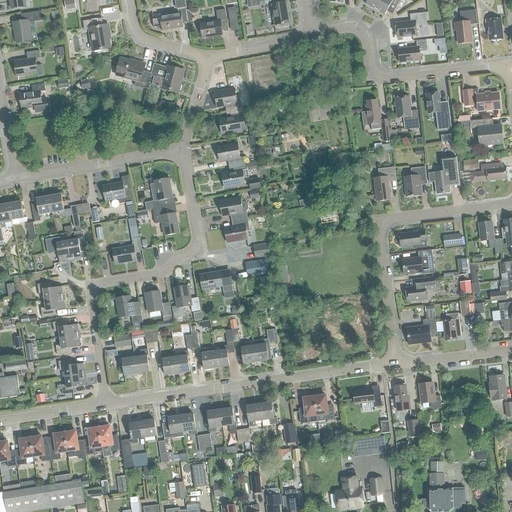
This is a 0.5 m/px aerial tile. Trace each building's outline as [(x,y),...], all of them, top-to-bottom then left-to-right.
[(9,0),(11,10),(26,7),(25,0),(9,0)] [(163,31),(183,28),(182,24),(188,23),(184,0),(175,0),(178,13),(160,16),(160,14),(152,15),(153,28),(162,27),(163,31)] [(263,0),(264,2),(271,1),(271,5),(274,25),(289,23),(285,0),(263,0)] [(367,0),(365,4),(375,10),(380,0),(367,0)] [(380,0),(375,10),(384,15),(391,4),(396,7),(400,0),(380,0)] [(237,7),(229,8),(232,30),(240,29),(237,7)] [(229,31),(225,10),(217,11),(218,21),(201,24),(203,39),(224,35),(223,32),(229,31)] [(454,23),(455,31),(457,31),(458,44),(472,42),(470,25),(477,24),(476,10),(460,12),(461,23),(454,23)] [(22,21),(13,22),(16,43),(37,40),(34,22),(42,21),(40,11),(21,14),(22,21)] [(59,11),(51,12),(53,20),(60,18),(59,11)] [(395,24),(397,37),(417,35),(416,27),(427,25),(426,13),(410,15),(411,22),(395,24)] [(90,30),(93,51),(110,48),(108,34),(109,33),(108,26),(103,26),(102,19),(83,22),(84,31),(90,30)] [(488,28),(489,41),(503,39),(501,19),(486,21),(486,28),(488,28)] [(417,47),(398,49),(400,63),(420,61),(419,52),(428,51),(426,41),(416,42),(417,47)] [(63,48),(55,48),(56,56),(64,55),(63,48)] [(37,74),(37,77),(43,76),(42,65),(36,66),(35,59),(40,59),(39,51),(26,53),(27,60),(14,62),(16,77),(37,74)] [(147,89),(151,75),(151,73),(144,71),(146,65),(136,62),(135,63),(121,59),(117,75),(136,80),(135,85),(147,89)] [(151,73),(151,75),(154,76),(152,85),(163,87),(163,88),(179,92),(184,72),(168,67),(168,68),(161,66),(154,64),(151,73)] [(88,80),(81,81),(83,90),(90,88),(88,80)] [(21,109),(35,107),(36,112),(48,110),(47,98),(41,99),(40,91),(45,90),(44,83),(31,85),(32,92),(19,94),(21,109)] [(226,106),(227,111),(242,109),(240,96),(237,97),(236,89),(215,92),(218,107),(226,106)] [(478,89),(472,90),(463,91),(464,106),(477,105),(478,111),(495,110),(497,118),(500,118),(499,109),(500,109),(498,93),(479,95),(478,89)] [(426,95),(428,114),(435,113),(438,131),(451,129),(448,102),(440,103),(439,93),(426,95)] [(397,118),(403,117),(405,130),(420,128),(417,110),(410,111),(409,97),(395,98),(397,118)] [(377,100),(366,102),(367,106),(365,106),(366,112),(362,113),(363,126),(371,125),(372,130),(382,129),(383,142),(391,141),(389,119),(381,120),(380,108),(378,108),(377,100)] [(227,111),(228,117),(220,119),(222,134),(246,130),(242,109),(227,111)] [(478,128),(479,146),(503,143),(502,126),(489,127),(488,120),(470,122),(470,127),(470,129),(478,128)] [(441,136),(442,143),(452,142),(451,134),(441,136)] [(382,143),(374,144),(375,151),(393,149),(392,142),(388,142),(388,145),(382,145),(382,143)] [(229,160),(230,165),(245,163),(244,157),(241,157),(238,143),(218,146),(221,161),(229,160)] [(443,171),(429,173),(430,182),(435,181),(437,194),(451,192),(450,186),(460,185),(459,177),(457,157),(441,159),(443,171)] [(463,161),(464,170),(478,168),(477,160),(463,161)] [(230,165),(231,171),(223,173),(225,188),(246,184),(244,177),(248,177),(245,163),(230,165)] [(471,183),(507,179),(506,167),(500,168),(500,164),(481,166),(482,172),(470,173),(471,183)] [(396,182),(395,167),(378,169),(379,178),(374,179),(376,201),(390,200),(388,181),(396,181),(396,182)] [(420,185),(427,185),(425,167),(411,169),(411,176),(403,177),(405,197),(412,196),(412,197),(422,196),(422,195),(421,195),(420,185)] [(152,201),(145,202),(147,211),(153,210),(153,209),(166,207),(165,199),(173,197),(170,178),(156,180),(156,184),(151,185),(154,201),(152,201)] [(249,180),(250,190),(261,189),(259,179),(249,180)] [(106,200),(119,197),(120,204),(134,201),(132,187),(125,188),(124,182),(104,186),(106,200)] [(257,190),(249,191),(251,200),(259,198),(257,190)] [(49,197),(52,213),(59,211),(60,215),(63,217),(72,216),(75,228),(81,227),(77,206),(71,207),(71,209),(64,210),(61,194),(49,197)] [(40,215),(52,213),(49,197),(37,199),(38,204),(32,205),(35,222),(41,221),(40,215)] [(231,214),(232,221),(248,218),(247,211),(248,209),(248,204),(244,202),(242,202),(241,198),(221,201),(223,216),(231,214)] [(9,204),(12,220),(19,219),(20,223),(27,222),(26,218),(25,218),(22,202),(9,204)] [(12,220),(9,204),(0,205),(0,221),(1,229),(0,228),(0,245),(4,245),(3,241),(4,241),(2,229),(13,227),(12,220)] [(166,207),(153,209),(153,210),(154,217),(156,224),(163,223),(165,235),(179,233),(176,212),(167,214),(166,207)] [(99,221),(97,208),(90,209),(93,223),(99,221)] [(138,213),(139,220),(148,218),(147,212),(138,213)] [(232,221),(233,226),(225,227),(228,242),(248,239),(247,231),(250,231),(248,218),(232,221)] [(506,247),(511,246),(511,250),(511,254),(511,219),(504,220),(505,229),(501,229),(503,239),(505,238),(506,247)] [(495,248),(495,255),(502,254),(500,239),(494,240),(492,222),(479,223),(481,241),(489,241),(490,249),(495,248)] [(30,237),(36,235),(33,223),(27,224),(30,237)] [(412,233),(399,235),(401,247),(414,246),(414,250),(427,249),(424,230),(412,231),(412,233)] [(75,240),(68,241),(71,262),(82,260),(80,248),(86,247),(84,234),(74,235),(75,240)] [(443,238),(444,248),(462,245),(461,235),(443,238)] [(71,262),(68,241),(61,242),(60,237),(46,240),(48,253),(53,253),(53,252),(58,251),(60,263),(71,262)] [(134,246),(114,250),(117,264),(136,260),(135,252),(143,251),(141,238),(132,239),(134,246)] [(256,259),(270,256),(268,244),(254,246),(256,259)] [(421,275),(434,273),(431,251),(418,252),(418,258),(402,260),(404,275),(421,273),(421,275)] [(266,260),(249,263),(251,273),(251,276),(255,275),(269,273),(266,260)] [(511,262),(500,263),(502,281),(508,280),(509,280),(511,279),(511,262)] [(288,283),(286,267),(277,268),(279,284),(288,283)] [(203,289),(222,286),(223,292),(234,290),(232,279),(222,280),(221,272),(201,275),(203,289)] [(438,278),(433,278),(411,281),(412,288),(406,288),(407,302),(427,300),(426,292),(440,290),(438,278)] [(508,280),(502,281),(500,281),(501,292),(490,294),(491,302),(507,300),(506,292),(511,291),(511,279),(509,280),(508,280)] [(470,282),(463,283),(464,291),(471,290),(470,282)] [(44,293),(45,301),(65,298),(63,287),(52,288),(51,283),(37,285),(39,294),(44,293)] [(189,286),(175,288),(178,307),(172,307),(174,319),(185,317),(184,307),(192,306),(193,312),(201,311),(199,297),(191,299),(189,286)] [(146,293),(149,313),(163,311),(164,317),(172,316),(170,303),(162,304),(160,291),(146,293)] [(131,295),(116,298),(120,318),(131,316),(133,316),(134,322),(142,320),(142,319),(141,311),(139,302),(132,303),(131,295)] [(65,298),(45,301),(46,308),(41,309),(42,318),(56,316),(55,311),(66,309),(65,298)] [(460,302),(462,316),(470,315),(468,301),(460,302)] [(511,302),(498,304),(500,321),(501,321),(509,320),(509,321),(511,320),(511,302)] [(233,306),(232,314),(239,315),(240,307),(233,306)] [(457,334),(460,334),(458,314),(446,316),(447,321),(443,322),(445,341),(457,340),(457,334)] [(430,336),(437,335),(435,319),(423,320),(424,326),(407,328),(409,345),(431,342),(430,336)] [(509,320),(501,321),(501,327),(503,327),(504,332),(511,330),(511,320),(509,321),(509,320)] [(59,331),(60,338),(80,336),(79,324),(67,326),(67,321),(53,323),(54,332),(59,331)] [(490,340),(488,324),(480,325),(482,341),(490,340)] [(234,343),(232,330),(226,331),(227,344),(234,343)] [(268,339),(254,342),(257,362),(269,360),(269,359),(271,359),(272,357),(270,343),(275,343),(274,334),(273,330),(267,331),(268,339)] [(153,343),(151,331),(145,331),(147,344),(153,343)] [(192,336),(194,349),(200,348),(198,332),(196,332),(192,333),(192,336)] [(60,338),(61,346),(56,347),(57,354),(70,353),(69,348),(82,346),(80,336),(60,338)] [(129,336),(114,338),(116,348),(131,346),(129,336)] [(257,362),(254,342),(240,344),(240,349),(242,348),(245,364),(257,362)] [(32,344),(24,345),(26,356),(34,355),(32,344)] [(214,347),(215,352),(217,368),(230,366),(226,346),(214,347)] [(217,368),(215,352),(208,353),(207,348),(200,350),(200,354),(202,354),(205,370),(217,368)] [(135,358),(137,374),(150,372),(147,356),(149,356),(148,349),(141,350),(142,357),(135,358)] [(175,358),(178,374),(190,372),(188,356),(189,356),(188,352),(181,353),(182,357),(175,358)] [(137,374),(135,358),(128,359),(128,354),(122,355),(124,366),(121,367),(120,370),(120,372),(122,375),(125,374),(125,376),(137,374)] [(178,374),(175,358),(163,360),(165,376),(178,374)] [(65,370),(66,378),(86,375),(84,364),(73,365),(72,360),(58,362),(60,371),(65,370)] [(5,364),(6,372),(20,370),(27,369),(25,361),(5,364)] [(0,399),(21,396),(20,391),(18,376),(5,378),(4,375),(0,376),(0,399)] [(86,375),(66,378),(67,385),(57,386),(58,390),(62,389),(63,395),(77,393),(76,388),(87,386),(86,375)] [(492,398),(492,401),(507,399),(504,375),(490,377),(490,384),(489,384),(490,399),(492,398)] [(432,383),(420,384),(422,404),(430,403),(431,410),(441,408),(440,396),(434,396),(432,383)] [(374,389),(354,392),(356,404),(374,401),(375,406),(382,405),(380,388),(379,389),(376,386),(374,389)] [(394,387),(397,411),(411,410),(410,400),(408,400),(406,386),(394,387)] [(324,393),(315,394),(318,416),(318,422),(336,420),(334,407),(328,408),(328,405),(326,395),(324,396),(324,393)] [(44,394),(36,396),(37,403),(45,402),(44,394)] [(306,411),(300,412),(301,424),(311,423),(318,422),(318,416),(315,394),(306,395),(306,398),(304,398),(305,408),(306,411)] [(272,403),(260,405),(262,421),(269,420),(270,425),(278,424),(277,419),(275,419),(272,403)] [(262,421),(260,405),(247,406),(250,423),(249,423),(249,427),(256,426),(255,422),(262,421)] [(232,409),(220,410),(223,427),(230,426),(231,435),(237,435),(236,424),(234,424),(232,409)] [(223,427),(220,410),(208,412),(210,428),(209,428),(210,433),(217,432),(216,428),(223,427)] [(181,416),(183,432),(191,431),(191,435),(198,434),(197,430),(196,430),(194,414),(181,416)] [(184,437),(183,432),(181,416),(169,418),(170,424),(162,425),(165,440),(184,437)] [(142,422),(144,438),(157,436),(155,420),(142,422)] [(390,433),(388,420),(380,422),(382,434),(390,433)] [(420,437),(417,420),(407,421),(409,438),(420,437)] [(144,438),(142,422),(130,423),(133,444),(138,443),(138,439),(144,438)] [(108,424),(99,426),(102,447),(110,446),(111,452),(121,451),(119,438),(113,439),(111,427),(109,427),(108,424)] [(296,443),(293,424),(283,425),(286,444),(296,443)] [(84,443),(86,456),(96,455),(95,450),(103,449),(102,447),(99,426),(90,427),(91,430),(89,430),(90,443),(84,443)] [(249,429),(243,430),(245,443),(251,442),(249,429)] [(84,443),(78,444),(76,432),(74,432),(74,430),(65,431),(68,452),(69,459),(86,456),(84,443)] [(68,452),(65,431),(56,432),(57,435),(54,435),(56,448),(50,449),(52,461),(62,460),(61,453),(68,452)] [(40,435),(31,436),(34,457),(41,456),(42,462),(52,461),(50,449),(44,449),(42,437),(40,437),(40,435)] [(22,453),(16,454),(18,466),(27,465),(27,458),(34,457),(31,436),(22,438),(22,440),(20,440),(22,453)] [(206,448),(204,436),(198,437),(200,453),(206,452),(206,448)] [(384,436),(367,439),(369,456),(386,454),(384,436)] [(130,439),(120,441),(125,469),(134,467),(130,439)] [(5,440),(0,440),(0,462),(7,461),(8,468),(18,466),(16,454),(10,455),(8,442),(6,442),(5,440)] [(165,442),(159,442),(162,463),(168,462),(165,442)] [(428,489),(428,499),(422,499),(422,508),(428,508),(428,509),(431,511),(432,511),(438,511),(439,511),(443,511),(450,511),(453,509),(461,508),(461,504),(465,504),(465,489),(453,489),(443,489),(442,462),(431,462),(431,483),(430,483),(430,489),(428,489)] [(193,466),(195,488),(206,487),(204,465),(193,466)] [(153,466),(144,467),(144,477),(154,476),(153,466)] [(128,493),(125,476),(117,477),(119,494),(128,493)] [(253,494),(255,494),(255,495),(261,495),(261,493),(262,493),(260,476),(251,477),(253,494)] [(336,490),(338,507),(363,505),(361,488),(357,488),(356,476),(342,478),(343,490),(336,490)] [(370,479),(372,494),(384,493),(382,478),(370,479)] [(85,505),(82,482),(21,491),(15,492),(0,494),(0,511),(36,511),(68,507),(78,506),(85,505)] [(185,498),(184,482),(175,483),(176,491),(177,499),(185,498)] [(214,484),(215,497),(224,496),(222,483),(214,484)] [(268,490),(268,498),(269,507),(268,507),(268,511),(280,511),(279,506),(282,506),(281,496),(279,496),(278,488),(268,490)] [(286,491),(287,511),(301,511),(301,510),(300,510),(300,506),(299,506),(297,495),(296,490),(286,491)]
